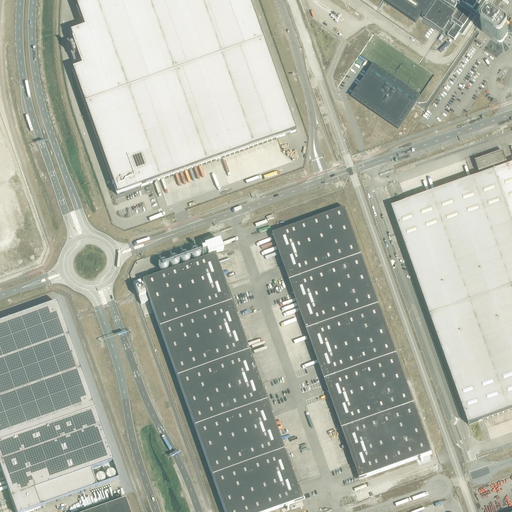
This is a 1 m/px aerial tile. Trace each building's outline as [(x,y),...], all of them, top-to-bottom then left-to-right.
[(81,29),(70,33),(72,39),(71,39),(81,67),(72,70),(117,195),(158,181),(277,138),(296,132),(248,0),(90,0),(73,6),(81,29)] [(476,15),(486,0),(381,0),(382,0),(383,1),(384,2),(415,23),(421,15),(422,16),(422,17),(422,18),(423,19),(424,20),(443,32),(444,31),(445,31),(449,34),(447,36),(451,39),(454,41),(459,34),(462,36),(475,18),(476,15)] [(497,13),(495,11),(492,16),(499,20),(502,16),(504,12),(499,9),(497,13)] [(475,18),(484,24),(485,21),(476,15),(475,18)] [(502,27),(491,20),(491,19),(490,19),(489,19),(488,19),(487,19),(487,20),(486,20),(486,21),(485,21),(484,24),(481,27),(481,28),(481,29),(481,30),(481,31),(482,31),(482,32),(483,32),(493,39),(498,42),(499,43),(500,43),(501,43),(501,42),(502,42),(503,41),(507,35),(507,34),(507,33),(507,32),(507,31),(506,30),(501,27),(502,27)] [(476,39),(483,43),(486,39),(479,34),(476,39)] [(415,105),(420,97),(420,96),(373,65),(351,97),(398,129),(415,105)] [(511,165),(506,168),(505,163),(507,163),(503,152),(475,162),(479,172),(480,172),(482,176),(406,203),(402,205),(401,203),(396,205),(397,207),(392,208),(395,217),(460,403),(468,426),(511,410),(511,165)] [(432,454),(380,307),(345,209),(280,232),(279,231),(271,234),(272,237),(273,237),(285,269),(284,270),(293,295),(294,295),(320,368),(319,368),(328,394),(329,394),(355,467),(354,467),(359,481),(367,478),(367,477),(432,454)] [(263,388),(262,389),(261,385),(249,353),(237,319),(236,315),(237,315),(228,290),(227,290),(226,286),(219,268),(220,268),(215,254),(207,257),(207,258),(142,281),(160,330),(177,379),(194,428),(212,477),(224,511),(268,511),(294,503),(295,504),(303,501),(298,487),(297,487),(296,484),(284,451),(272,418),(271,414),(272,414),(263,388)] [(140,305),(148,303),(144,286),(136,288),(140,305)] [(0,467),(15,511),(28,511),(41,508),(40,507),(36,496),(34,491),(46,487),(90,471),(102,467),(112,463),(113,463),(57,303),(0,323),(0,467)] [(114,468),(112,463),(102,467),(104,472),(114,468)] [(34,491),(36,496),(43,494),(48,492),(46,487),(34,491)] [(129,511),(125,500),(90,511),(129,511)]
